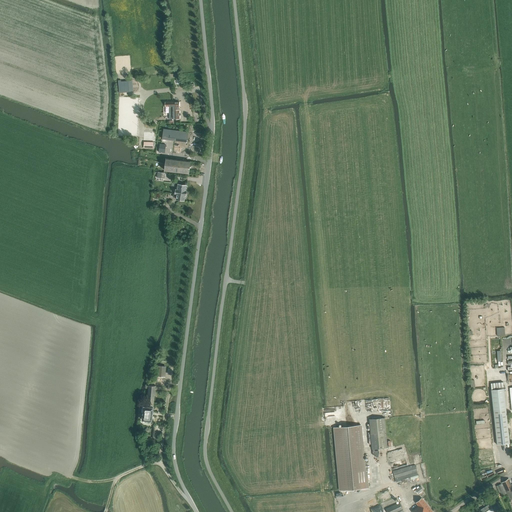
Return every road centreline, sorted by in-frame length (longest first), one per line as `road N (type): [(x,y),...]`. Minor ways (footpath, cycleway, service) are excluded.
road 1 (unclassified): [(231,511),(204,450),(244,133),(234,0)]
road 2 (unclassified): [(195,511),(173,451),(212,138),(200,0)]
